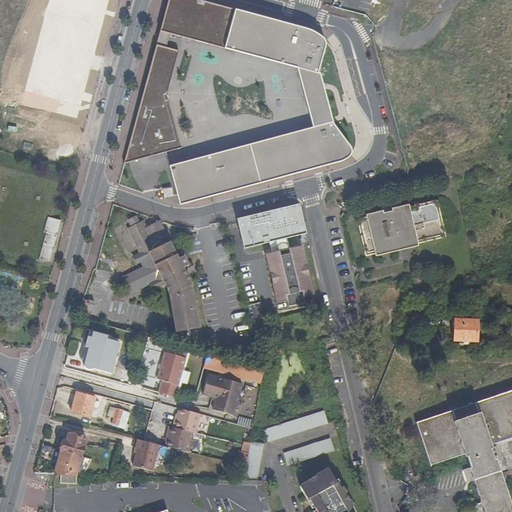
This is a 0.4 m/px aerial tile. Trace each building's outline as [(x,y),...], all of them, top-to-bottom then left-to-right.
[(263,184),(342,163),(344,161),(348,158),(350,155),(352,151),(350,146),(334,125),(320,74),(318,75),(325,45),(325,42),(324,39),(323,38),(319,35),(312,31),(304,28),(198,0),(168,0),(124,164),(182,148),(168,93),(179,51),(167,48),(170,34),(297,67),(313,128),(169,166),(180,206),(263,184)] [(172,196),(171,188),(162,190),(164,198),(172,196)] [(445,237),(448,234),(442,213),(440,201),(438,200),(435,199),(411,205),(393,210),(384,212),(367,216),(361,218),(360,219),(359,220),(358,222),(358,223),(366,252),(368,255),(372,255),(375,254),(376,254),(420,243),(445,237)] [(382,204),(384,210),(384,212),(393,210),(393,207),(391,202),(382,204)] [(268,241),(285,237),(304,232),(297,203),(257,212),(237,217),(244,247),(268,241)] [(61,221),(48,217),(44,232),(46,233),(39,258),(50,261),(61,221)] [(180,258),(173,241),(169,243),(167,239),(171,237),(167,230),(164,232),(159,222),(146,229),(143,222),(138,224),(135,217),(127,221),(130,228),(127,230),(138,254),(132,257),(136,264),(142,261),(145,268),(125,277),(132,291),(150,282),(154,289),(166,283),(171,292),(177,331),(199,327),(192,289),(185,274),(194,269),(190,262),(187,264),(183,256),(180,258)] [(268,241),(271,252),(278,251),(288,248),(285,237),(268,241)] [(303,297),(313,295),(301,245),(288,248),(289,253),(280,255),(278,251),(271,252),(265,254),(277,304),(286,301),(288,308),(304,303),(303,297)] [(252,325),(265,322),(260,301),(246,304),(252,325)] [(455,321),(454,343),(476,344),(478,322),(455,321)] [(117,346),(105,342),(106,336),(88,331),(87,337),(90,338),(83,366),(110,373),(117,346)] [(159,394),(174,398),(185,358),(165,352),(157,379),(162,380),(159,394)] [(218,357),(207,354),(205,363),(215,366),(218,357)] [(251,381),(260,382),(260,372),(252,372),(251,381)] [(242,384),(208,375),(202,395),(216,398),(212,410),(233,415),(242,384)] [(431,467),(467,455),(483,502),(472,506),(474,511),(511,511),(489,446),(511,437),(511,390),(416,423),(431,467)] [(89,416),(94,397),(76,392),(70,411),(89,416)] [(125,429),(130,413),(116,409),(112,423),(118,425),(118,427),(125,429)] [(175,419),(173,425),(172,427),(172,430),(169,429),(167,438),(168,438),(166,446),(188,452),(193,433),(196,434),(201,415),(179,409),(177,419),(175,419)] [(266,443),(326,424),(322,411),(262,430),(266,443)] [(60,474),(76,475),(86,437),(69,432),(67,440),(64,439),(55,474),(60,474)] [(332,451),(329,438),(282,453),(286,465),(332,451)] [(134,467),(153,471),(159,445),(144,441),(138,440),(136,448),(138,448),(134,467)] [(246,466),(246,467),(244,481),(255,481),(261,443),(251,441),(250,443),(248,454),(247,461),(246,466)] [(244,442),(242,452),(248,454),(250,443),(244,442)] [(337,489),(326,469),(306,479),(307,481),(298,486),(305,500),(308,498),(314,510),(315,511),(350,511),(349,509),(351,508),(346,498),(340,487),(337,489)] [(60,483),(76,484),(77,475),(76,475),(60,474),(60,483)]
